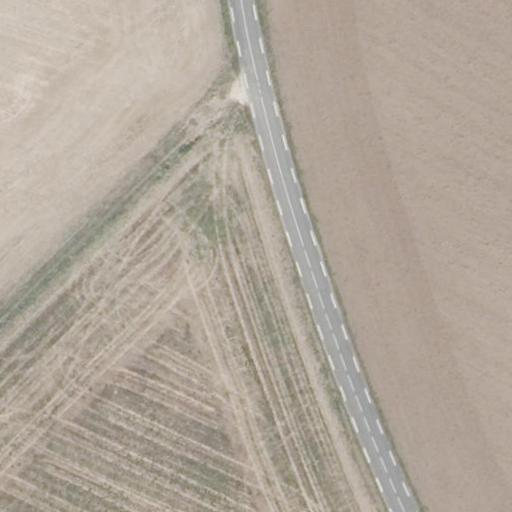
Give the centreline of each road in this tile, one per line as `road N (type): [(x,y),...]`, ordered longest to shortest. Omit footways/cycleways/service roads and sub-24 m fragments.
road 1 (tertiary): [(382,511),(271,191),(225,0)]
road 2 (track): [(247,99),(0,330)]
